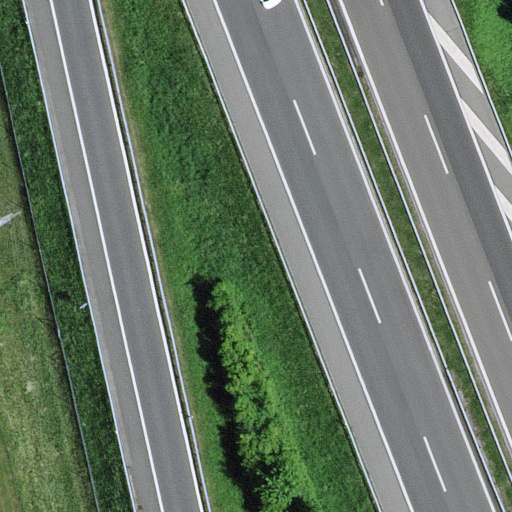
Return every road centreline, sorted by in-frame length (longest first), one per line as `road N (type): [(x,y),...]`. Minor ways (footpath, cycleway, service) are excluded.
road 1 (motorway): [(260,0),(458,511)]
road 2 (motorway): [(75,0),(189,511)]
road 3 (motorway): [(511,333),(383,0)]
